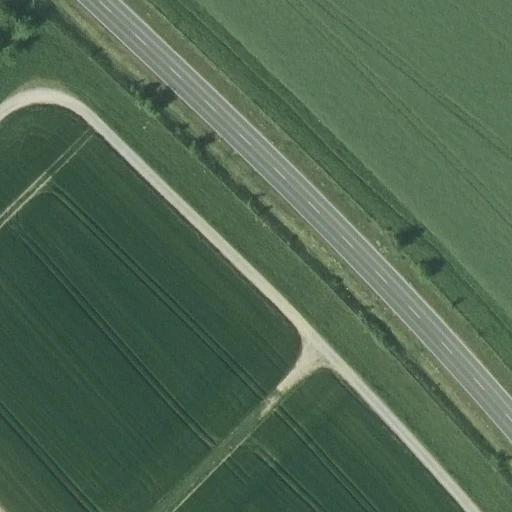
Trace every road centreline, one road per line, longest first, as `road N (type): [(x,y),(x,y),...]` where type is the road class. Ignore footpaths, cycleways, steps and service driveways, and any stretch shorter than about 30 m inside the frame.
road 1 (track): [(0,108),(34,94),(66,99),(330,355),(471,511)]
road 2 (primary): [(96,0),(237,128),(511,420)]
road 3 (track): [(161,511),(317,342)]
